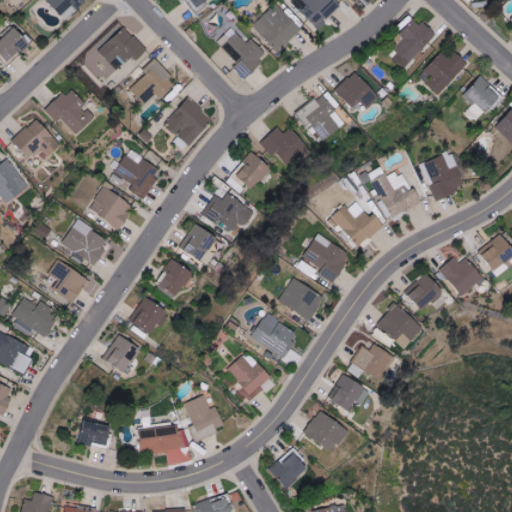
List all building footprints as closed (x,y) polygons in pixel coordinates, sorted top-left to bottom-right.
[(48,0),(47,1),(67,21),(87,0),(48,0)] [(210,0),(184,0),(197,13),(210,0)] [(341,9),(333,0),(295,0),(294,2),(317,29),(341,9)] [(254,28),(280,52),(302,29),(276,4),(254,28)] [(437,34),(420,20),(389,55),(405,69),(418,55),(437,34)] [(15,26),(9,30),(5,25),(0,28),(0,33),(5,40),(0,43),(0,52),(9,63),(31,46),(15,26)] [(99,52),(111,64),(119,56),(125,63),(132,57),(137,62),(148,52),(126,28),(99,52)] [(248,44),(237,33),(222,48),(238,64),(235,67),(239,70),(237,72),(245,80),(269,55),(252,39),(248,44)] [(469,64),(449,46),(420,77),(439,95),(469,64)] [(162,100),(176,87),(170,80),(173,77),(156,59),(143,71),(147,75),(131,90),(145,105),(157,95),(162,100)] [(382,86),(361,66),(336,92),(354,109),(361,102),(369,109),(380,97),(376,93),(382,86)] [(464,97),(475,108),(478,104),(488,114),(504,98),(483,78),(464,97)] [(79,136),(95,118),(84,108),(88,104),(71,89),(48,114),(57,122),(60,119),(79,136)] [(346,123),(323,94),(298,114),(309,128),(308,128),(321,144),(346,123)] [(184,153),(214,120),(189,98),(165,125),(179,138),(174,143),(184,153)] [(511,142),(511,113),(497,128),(511,142)] [(13,140),(29,158),(40,148),(48,157),(62,145),(38,118),(13,140)] [(278,128),(261,144),(274,157),(277,154),(288,165),(299,155),(304,160),(313,151),(291,128),(284,134),(278,128)] [(161,168),(127,151),(115,175),(134,184),(130,192),(145,199),(161,168)] [(436,202),(459,193),(457,187),(464,184),(451,153),(421,165),(430,187),(436,202)] [(236,176),(253,190),(272,169),(255,154),(236,176)] [(0,161),(0,194),(8,204),(30,186),(6,156),(0,161)] [(422,205),(404,171),(388,179),(385,173),(370,181),(390,221),(422,205)] [(121,229),(136,206),(104,186),(90,210),(121,229)] [(247,227),(256,211),(228,195),(224,201),(215,195),(203,216),(218,224),(220,221),(235,230),(240,222),(247,227)] [(371,218),(357,203),(349,210),(346,206),(332,218),(360,248),(384,225),(375,214),(371,218)] [(110,240),(77,220),(62,245),(95,265),(110,240)] [(36,235),(47,241),(53,229),(42,223),(36,235)] [(179,249),(210,263),(215,253),(211,251),(218,235),(199,226),(193,237),(186,234),(179,249)] [(351,255),(318,234),(303,258),(323,271),(321,274),(334,283),(351,255)] [(479,251),(494,272),(506,263),(503,259),(510,253),(511,255),(511,246),(502,234),(479,251)] [(194,269),(171,258),(165,271),(169,272),(162,286),(181,295),(194,269)] [(440,271),(465,297),(485,279),(466,259),(460,265),(454,258),(440,271)] [(77,303),(91,278),(60,261),(52,275),(60,279),(54,291),(77,303)] [(424,310),(444,291),(427,273),(406,292),(424,310)] [(325,296),(293,278),(279,302),(311,320),(325,296)] [(154,334),(167,307),(143,296),(131,322),(154,334)] [(34,330),(47,336),(59,311),(40,302),(38,306),(23,298),(14,316),(19,319),(14,328),(31,336),(34,330)] [(424,325),(393,304),(378,327),(408,348),(424,325)] [(287,358),(295,342),(292,340),(297,331),(266,314),(252,339),(287,358)] [(140,345),(117,334),(105,360),(128,371),(140,345)] [(37,348),(6,335),(0,348),(0,361),(26,373),(37,348)] [(347,369),(359,378),(365,370),(381,381),(397,358),(375,343),(369,351),(362,347),(347,369)] [(265,389),(262,386),(272,377),(248,352),(229,371),(244,387),(241,391),(251,402),(265,389)] [(363,405),(372,390),(344,374),(330,398),(351,411),(356,401),(363,405)] [(0,411),(5,414),(15,389),(0,382),(0,411)] [(196,438),(226,430),(219,406),(209,409),(206,397),(187,402),(193,427),(196,438)] [(306,432),(334,452),(350,430),(322,410),(306,432)] [(115,426),(86,420),(82,440),(110,446),(115,426)] [(141,429),(143,452),(188,448),(187,433),(182,433),(181,426),(141,429)] [(283,487),(309,470),(296,449),(269,466),(283,487)] [(25,503),(22,511),(50,511),(54,497),(35,492),(32,505),(25,503)] [(201,511),(235,511),(229,496),(214,502),(212,498),(198,503),(201,511)]
